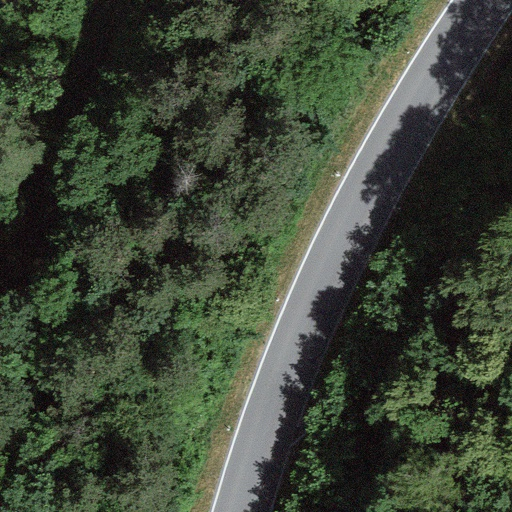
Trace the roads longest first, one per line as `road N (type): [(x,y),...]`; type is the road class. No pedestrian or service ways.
road 1 (tertiary): [(245,511),(447,33),(477,0)]
road 2 (track): [(113,0),(21,511)]
